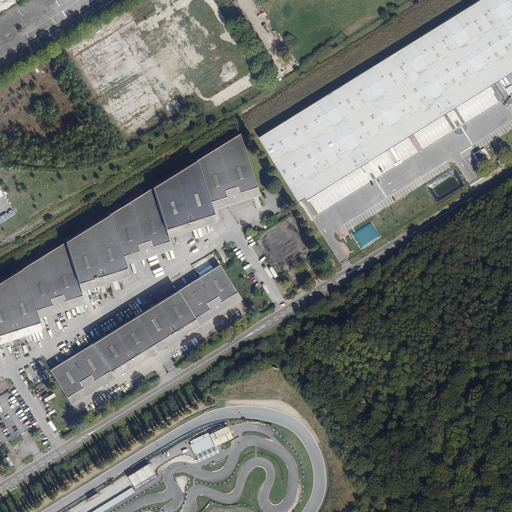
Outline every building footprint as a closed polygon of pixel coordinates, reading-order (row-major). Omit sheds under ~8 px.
[(259,137),(481,0),(472,0),(257,134),(259,137)] [(511,69),(511,0),(481,0),(259,137),(299,202),(511,69)] [(224,31),(207,4),(199,9),(216,36),(224,31)] [(199,9),(196,5),(144,37),(170,80),(187,70),(193,80),(229,57),(216,36),(199,9)] [(474,134),(482,147),(491,142),(487,135),(491,133),(487,126),(474,134)] [(171,248),(167,237),(215,221),(211,210),(257,195),(238,134),(0,280),(0,343),(40,330),(37,319),(84,303),(80,292),(127,276),(124,264),(171,248)] [(313,253),(290,216),(254,238),(277,276),(313,253)] [(240,299),(219,265),(49,370),(70,404),(240,299)] [(0,447),(33,427),(9,390),(0,395),(0,447)] [(190,443),(195,455),(235,438),(229,425),(190,443)] [(100,511),(134,493),(131,488),(90,511),(100,511)]
